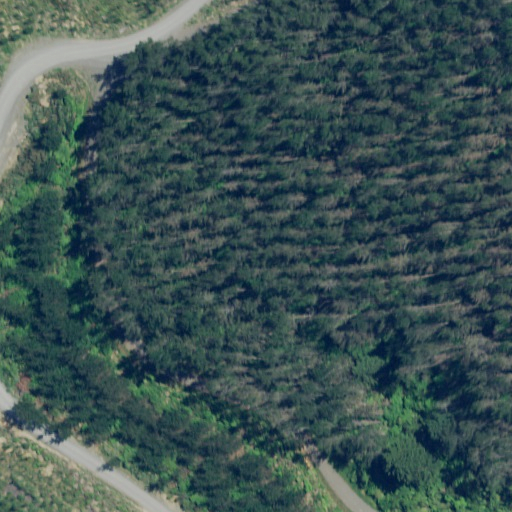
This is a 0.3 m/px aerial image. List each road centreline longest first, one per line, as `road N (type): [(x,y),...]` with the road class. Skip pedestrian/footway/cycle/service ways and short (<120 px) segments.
road 1 (track): [(175,511),(11,384),(0,352)]
road 2 (track): [(0,121),(29,75),(140,28),(173,0)]
